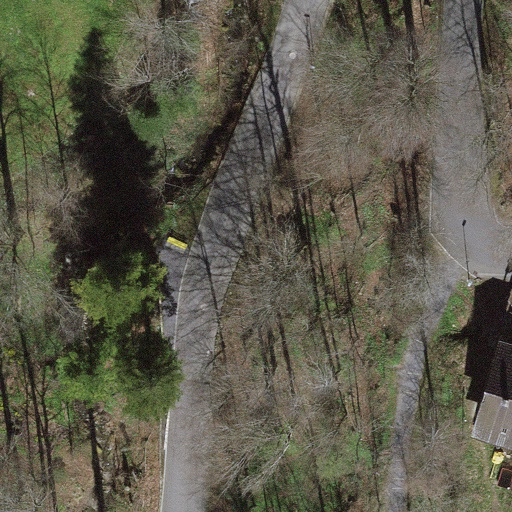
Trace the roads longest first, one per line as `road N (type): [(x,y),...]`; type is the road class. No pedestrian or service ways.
road 1 (residential): [(183,511),(200,335),(219,246),(306,0)]
road 2 (residential): [(466,0),(470,192),(492,248),(511,241)]
